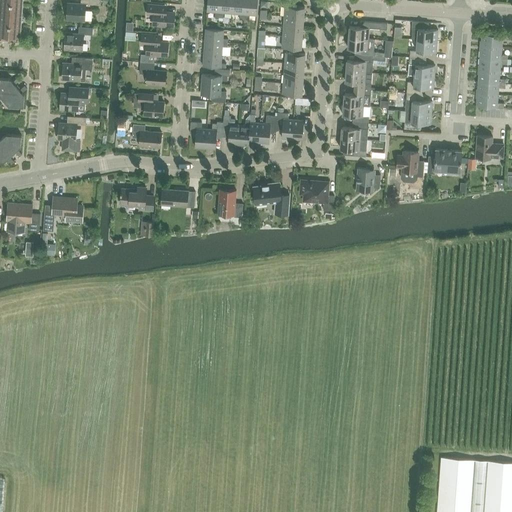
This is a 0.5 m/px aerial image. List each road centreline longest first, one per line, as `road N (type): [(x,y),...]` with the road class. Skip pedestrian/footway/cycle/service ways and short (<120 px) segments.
road 1 (unclassified): [(179,166),(318,158),(331,13)]
road 2 (residential): [(179,166),(191,0)]
road 3 (unclassified): [(40,177),(125,162),(179,166)]
road 4 (residential): [(40,177),(48,56)]
road 5 (unclassified): [(462,14),(342,9)]
